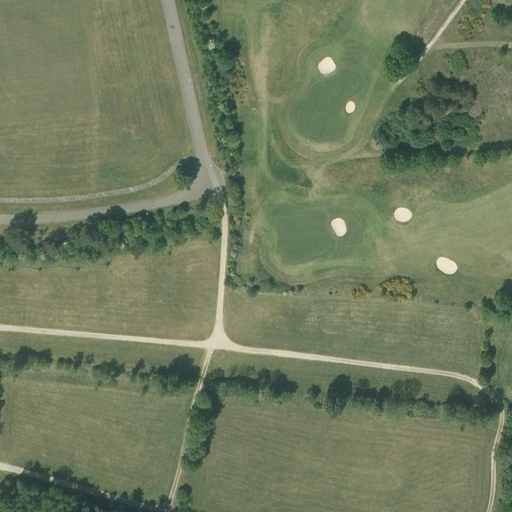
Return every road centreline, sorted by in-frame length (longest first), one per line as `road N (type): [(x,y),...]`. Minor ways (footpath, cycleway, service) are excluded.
road 1 (track): [(487,511),(500,408),(472,378),(0,327)]
road 2 (unclassified): [(0,219),(166,200),(201,180),(167,0)]
road 3 (track): [(201,180),(215,186),(222,203),(218,328),(169,511)]
road 4 (track): [(511,48),(469,43),(422,54),(396,82),(361,145),(276,174)]
road 5 (track): [(0,465),(166,511)]
road 6 (track): [(341,158),(511,143)]
